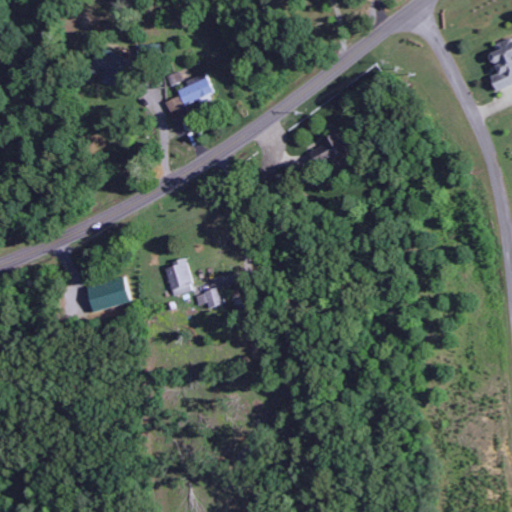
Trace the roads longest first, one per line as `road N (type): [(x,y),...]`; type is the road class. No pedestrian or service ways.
road 1 (residential): [(0,267),(104,222),(207,163),(427,0)]
road 2 (residential): [(271,120),(277,157),(264,205),(295,295),(289,362),(298,477),(309,511)]
road 3 (residential): [(413,11),(443,52),(490,151),(511,280)]
